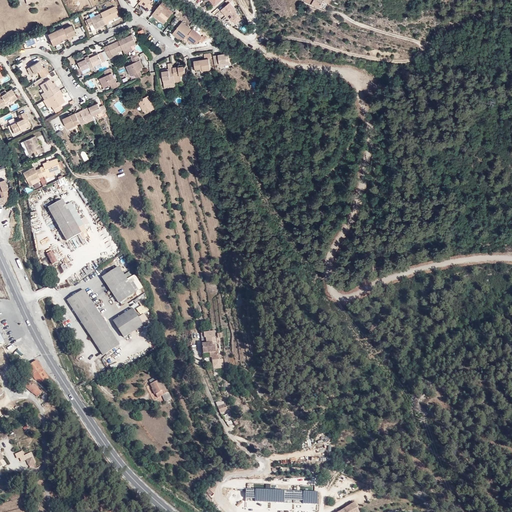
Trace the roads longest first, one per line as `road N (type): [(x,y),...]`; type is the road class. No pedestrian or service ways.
road 1 (track): [(511,258),(430,265),(353,294),(330,289),(329,256),(357,201),(370,123),(351,78),(282,60),(244,38)]
road 2 (primary): [(16,293),(103,442),(169,511)]
